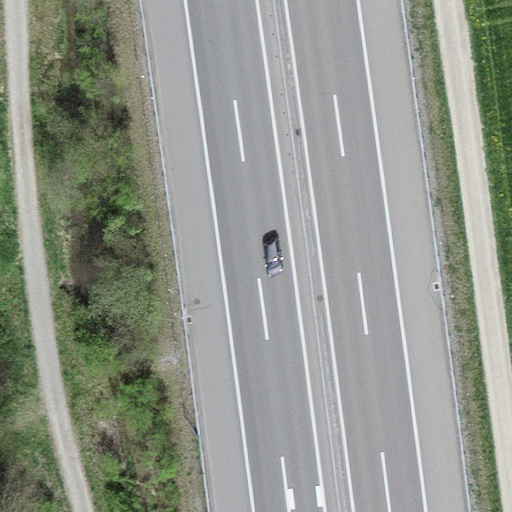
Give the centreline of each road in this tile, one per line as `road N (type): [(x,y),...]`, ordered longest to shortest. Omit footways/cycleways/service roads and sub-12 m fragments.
road 1 (motorway): [(389,511),(321,0)]
road 2 (motorway): [(221,0),(288,511)]
road 3 (track): [(511,477),(448,0)]
road 4 (track): [(0,429),(54,401),(28,216),(13,0)]
